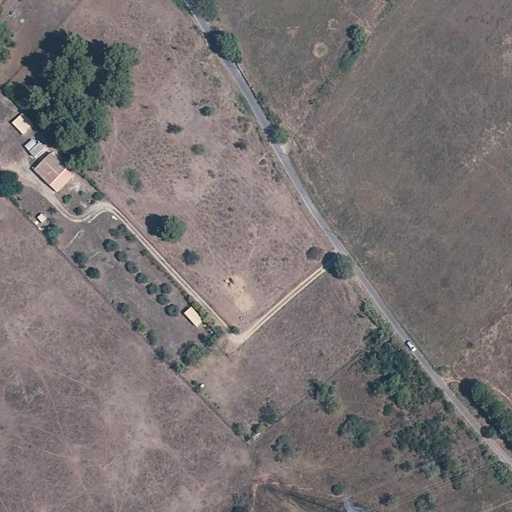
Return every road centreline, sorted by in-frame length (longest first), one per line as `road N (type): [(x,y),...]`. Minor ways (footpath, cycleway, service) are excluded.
road 1 (unclassified): [(187,0),(337,245),(511,465)]
road 2 (track): [(343,253),(235,338),(115,211),(67,215),(25,171)]
